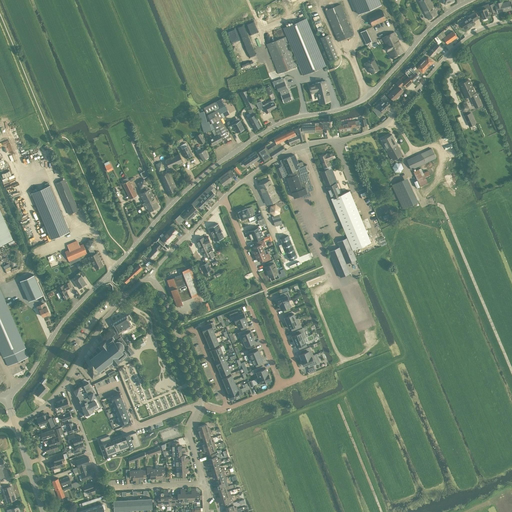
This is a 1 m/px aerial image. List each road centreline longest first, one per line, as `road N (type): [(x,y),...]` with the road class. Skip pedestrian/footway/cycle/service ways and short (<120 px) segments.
road 1 (unclassified): [(126,254),(219,162),(286,119),(367,96),(434,22),(470,0)]
road 2 (residential): [(224,196),(293,148),(384,124),(459,43),(511,21)]
road 3 (track): [(412,151),(433,144),(441,159),(433,184),(511,370)]
road 4 (residential): [(281,386),(300,378),(224,196)]
road 5 (residential): [(5,396),(126,254)]
road 6 (residential): [(65,382),(109,313),(148,274)]
